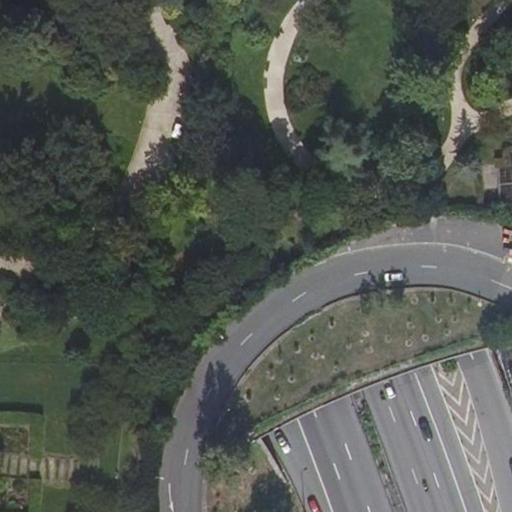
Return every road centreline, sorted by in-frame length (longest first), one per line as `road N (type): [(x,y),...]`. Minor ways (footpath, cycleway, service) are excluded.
road 1 (trunk): [(439,511),(339,258),(181,0)]
road 2 (motorway): [(511,477),(471,355),(414,228),(284,0)]
road 3 (motorway): [(0,27),(315,414)]
road 4 (trunk): [(511,284),(456,266),(393,265),(342,275),(283,305),(232,352),(197,408),(181,471),(181,511)]
road 5 (trunk): [(79,0),(265,292),(315,414)]
